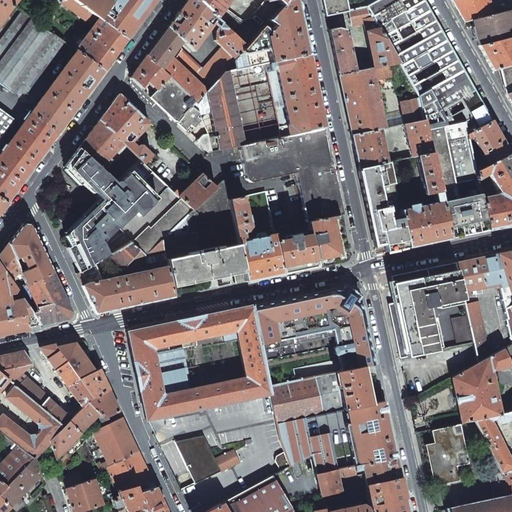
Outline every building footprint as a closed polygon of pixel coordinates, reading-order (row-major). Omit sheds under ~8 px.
[(0,0),(0,22),(13,5),(5,0),(0,0)] [(60,0),(61,1),(61,0),(73,0),(94,16),(98,18),(110,2),(107,0),(60,0)] [(94,16),(73,0),(61,0),(61,1),(60,2),(84,20),(91,21),(94,16)] [(111,0),(110,2),(98,18),(126,39),(155,0),(111,0)] [(167,26),(181,39),(193,51),(213,23),(217,27),(220,23),(216,19),(214,17),(195,0),(186,0),(178,11),(167,26)] [(195,0),(214,17),(226,0),(263,0),(264,1),(249,19),(241,21),(224,9),(216,19),(220,23),(244,47),(286,0),(195,0)] [(196,142),(207,152),(238,145),(323,127),(319,108),(315,91),(311,71),(303,36),(297,7),(295,0),(286,0),(244,47),(234,60),(218,77),(205,92),(215,136),(209,138),(208,134),(202,135),(197,139),(196,140),(196,142)] [(347,4),(345,0),(321,0),(322,4),(325,16),(348,11),(347,4)] [(397,63),(413,91),(417,97),(422,120),(423,120),(425,130),(463,122),(465,134),(468,133),(491,120),(467,78),(454,54),(429,11),(422,0),(375,0),(364,6),(365,7),(397,63)] [(511,0),(451,0),(458,12),(464,22),(471,20),(491,15),(487,0),(511,0)] [(363,23),(373,68),(379,66),(397,63),(365,7),(348,11),(351,23),(353,22),(353,25),(363,23)] [(26,93),(64,42),(42,27),(21,11),(0,40),(0,83),(13,94),(26,93)] [(491,15),(471,20),(478,46),(511,37),(511,24),(510,16),(508,11),(491,15)] [(126,39),(98,18),(90,30),(89,29),(87,31),(88,32),(75,50),(76,51),(103,71),(116,54),(126,39)] [(214,40),(221,48),(234,60),(244,47),(220,23),(217,27),(214,31),(214,40)] [(194,102),(196,104),(197,102),(205,92),(218,77),(206,66),(201,70),(180,50),(173,60),(168,56),(181,39),(167,26),(155,43),(146,55),(168,77),(194,102)] [(333,54),(337,75),(354,71),(345,30),(336,28),(328,30),(333,54)] [(511,37),(478,46),(485,60),(491,70),(498,69),(511,65),(511,37)] [(218,77),(234,60),(221,48),(206,66),(218,77)] [(76,51),(31,113),(58,133),(82,100),(103,71),(76,51)] [(129,78),(141,89),(143,86),(145,87),(147,85),(145,84),(147,81),(156,89),(168,77),(146,55),(137,68),(129,78)] [(511,65),(498,69),(505,94),(511,92),(511,65)] [(354,71),(337,75),(341,93),(344,105),(348,122),(351,135),(379,129),(384,128),(374,84),(378,83),(376,71),(380,70),(379,66),(373,68),(354,71)] [(157,90),(149,98),(175,121),(177,123),(182,117),(194,102),(168,77),(156,89),(157,90)] [(413,91),(398,94),(404,124),(422,120),(417,97),(413,91)] [(124,145),(140,160),(143,163),(151,155),(141,145),(138,145),(136,147),(131,142),(149,124),(118,94),(117,95),(98,120),(124,145)] [(176,123),(188,134),(190,134),(191,133),(190,132),(198,123),(194,119),(199,114),(194,109),(199,106),(197,102),(196,104),(194,102),(182,117),(176,123)] [(0,137),(14,119),(0,109),(0,137)] [(31,169),(58,133),(31,113),(25,120),(3,150),(1,149),(0,150),(0,151),(1,153),(0,154),(0,198),(6,203),(31,169)] [(78,148),(102,171),(111,161),(108,158),(114,152),(116,154),(124,145),(98,120),(87,136),(78,148)] [(404,124),(403,124),(410,157),(415,156),(430,153),(425,130),(423,120),(422,120),(404,124)] [(480,153),(482,157),(472,163),(473,171),(486,165),(509,153),(500,137),(491,120),(468,133),(465,134),(465,135),(468,145),(473,142),(478,151),(476,152),(478,154),(480,153)] [(430,153),(449,238),(470,234),(487,230),(479,197),(475,179),(473,171),(472,163),(468,145),(465,135),(465,134),(463,122),(425,130),(430,153)] [(295,172),(305,221),(306,221),(336,215),(342,213),(332,168),(323,127),(238,145),(245,179),(250,182),(295,172)] [(379,129),(351,135),(354,153),(358,168),(387,162),(379,129)] [(64,236),(81,271),(93,264),(107,255),(100,242),(116,226),(123,234),(106,247),(111,253),(131,242),(145,256),(161,240),(192,210),(169,188),(143,163),(140,160),(116,185),(101,171),(102,171),(78,148),(69,159),(64,166),(82,184),(83,182),(101,200),(64,236)] [(408,208),(400,209),(407,245),(408,247),(430,242),(449,238),(430,153),(415,156),(423,195),(433,192),(435,202),(418,206),(417,204),(408,206),(408,208)] [(486,165),(473,171),(475,179),(486,173),(497,192),(493,194),(479,197),(487,230),(511,224),(511,157),(509,153),(486,165)] [(387,162),(358,168),(358,169),(362,190),(371,229),(374,245),(382,243),(384,250),(394,248),(407,245),(400,209),(391,169),(389,162),(387,162)] [(169,188),(192,210),(215,187),(201,173),(194,167),(185,176),(187,178),(180,185),(177,181),(169,188)] [(161,240),(171,284),(207,276),(243,269),(227,200),(223,181),(222,181),(215,187),(192,210),(161,240)] [(244,272),(245,281),(265,277),(281,273),(273,234),(244,240),(242,232),(245,231),(249,227),(248,222),(249,222),(247,215),(246,215),(243,201),(247,200),(250,210),(267,207),(264,192),(227,200),(243,269),(244,272)] [(273,234),(281,273),(308,268),(329,263),(341,261),(344,256),(336,215),(306,221),(309,234),(297,236),(296,235),(294,233),(289,234),(287,225),(272,228),(273,234)] [(270,219),(272,228),(287,225),(285,216),(270,219)] [(22,223),(8,242),(19,271),(25,285),(52,271),(40,247),(30,224),(22,223)] [(81,285),(94,313),(136,304),(173,296),(171,284),(161,240),(145,256),(131,242),(111,253),(133,274),(101,281),(93,264),(81,271),(75,274),(81,285)] [(0,253),(0,266),(8,279),(19,271),(8,242),(0,253)] [(511,250),(511,251),(493,254),(499,284),(505,309),(509,306),(511,312),(511,250)] [(477,257),(454,263),(462,298),(466,297),(465,291),(499,284),(493,254),(477,257)] [(427,268),(390,276),(396,302),(387,304),(399,358),(436,350),(426,306),(462,299),(462,298),(454,263),(427,268)] [(0,304),(9,302),(8,295),(10,295),(14,293),(15,291),(15,289),(8,279),(0,266),(0,304)] [(52,271),(25,285),(36,308),(34,309),(33,308),(30,310),(40,325),(66,319),(68,319),(71,312),(61,290),(52,271)] [(252,305),(251,305),(268,386),(301,379),(293,338),(331,330),(335,347),(334,347),(333,348),(335,354),(335,355),(337,354),(340,371),(360,367),(375,364),(372,352),(372,353),(368,335),(365,323),(366,323),(363,309),(360,304),(358,302),(356,301),(360,296),(345,286),(341,291),(339,290),(337,289),(331,289),(328,289),(318,291),(318,292),(252,306),(252,305)] [(0,335),(6,334),(29,329),(28,328),(40,325),(30,310),(22,299),(9,302),(0,304),(0,335)] [(490,355),(476,301),(463,304),(465,315),(472,343),(476,363),(490,355)] [(270,393),(268,386),(251,305),(189,318),(126,331),(145,420),(147,420),(163,416),(270,393)] [(465,315),(451,318),(457,345),(472,343),(465,315)] [(57,346),(56,346),(67,362),(78,379),(99,369),(96,364),(92,368),(82,354),(90,349),(86,342),(83,340),(57,346)] [(43,353),(55,370),(67,362),(56,346),(57,346),(55,344),(39,347),(43,353)] [(476,363),(450,378),(460,423),(473,420),(499,414),(490,369),(497,368),(500,383),(502,385),(511,382),(511,372),(502,349),(490,355),(476,363)] [(15,367),(28,364),(31,364),(22,351),(12,353),(1,356),(4,369),(0,370),(0,372),(8,379),(15,385),(17,387),(26,377),(15,367)] [(66,386),(78,379),(67,362),(55,370),(57,373),(66,386)] [(335,372),(343,410),(369,405),(367,397),(360,367),(340,371),(335,372)] [(93,397),(109,389),(103,378),(99,369),(78,379),(92,397),(93,397)] [(276,424),(343,410),(335,372),(320,375),(301,379),(268,386),(270,393),(276,424)] [(48,397),(26,377),(17,387),(39,406),(48,397)] [(92,397),(78,379),(66,386),(82,408),(92,398),(92,397)] [(2,415),(0,417),(0,432),(17,446),(33,458),(34,457),(50,441),(63,427),(39,406),(17,387),(15,385),(5,397),(38,424),(39,430),(34,435),(28,436),(2,415)] [(82,408),(77,413),(71,419),(63,427),(50,441),(55,458),(98,416),(99,418),(101,417),(101,419),(119,411),(112,397),(109,389),(93,397),(92,398),(82,408)] [(39,406),(63,427),(71,419),(69,417),(48,397),(39,406)] [(315,474),(395,457),(388,426),(383,401),(369,405),(343,410),(276,424),(279,439),(289,466),(291,465),(298,461),(305,457),(311,454),(315,470),(315,474)] [(511,411),(499,414),(473,420),(499,471),(511,495),(511,411)] [(122,417),(92,431),(107,462),(101,465),(100,462),(96,464),(99,470),(106,467),(138,451),(129,432),(122,417)] [(459,423),(430,429),(432,442),(424,444),(433,486),(456,481),(453,465),(467,462),(459,423)] [(0,437),(14,449),(17,446),(0,432),(0,437)] [(175,444),(195,485),(238,463),(235,456),(228,459),(226,454),(214,460),(203,436),(174,443),(175,444)] [(0,481),(6,486),(13,479),(33,458),(17,446),(14,449),(0,462),(0,481)] [(138,451),(106,467),(117,491),(135,486),(136,488),(153,483),(144,464),(138,451)] [(233,451),(226,454),(228,459),(235,456),(233,451)] [(274,461),(280,471),(289,466),(284,452),(276,456),(274,461)] [(311,454),(305,457),(308,471),(315,470),(311,454)] [(33,458),(13,479),(25,491),(25,490),(39,475),(34,457),(33,458)] [(315,474),(320,494),(321,494),(321,495),(340,490),(338,478),(355,474),(354,470),(361,469),(370,511),(360,504),(325,511),(405,511),(407,511),(402,492),(395,457),(315,474)] [(298,461),(291,465),(296,478),(302,474),(298,461)] [(511,495),(499,471),(488,473),(493,498),(509,494),(511,506),(511,495)] [(76,472),(62,478),(65,488),(81,483),(76,472)] [(25,490),(31,496),(42,484),(39,475),(25,490)] [(289,511),(292,511),(271,475),(204,511),(289,511)] [(81,483),(65,488),(70,503),(72,511),(75,511),(101,504),(93,478),(90,479),(90,480),(81,483)] [(6,486),(0,492),(0,496),(10,506),(25,491),(13,479),(6,486)] [(135,486),(117,491),(118,491),(117,491),(118,494),(113,497),(114,500),(113,500),(115,508),(124,504),(127,511),(159,511),(166,510),(159,495),(153,483),(136,488),(135,486)] [(493,498),(444,508),(444,511),(511,511),(511,506),(509,494),(493,498)] [(0,511),(4,511),(10,506),(0,496),(0,511)] [(10,506),(16,511),(24,502),(19,497),(10,506)]
